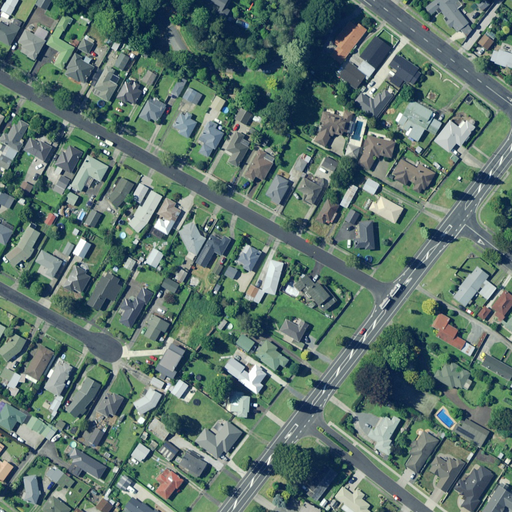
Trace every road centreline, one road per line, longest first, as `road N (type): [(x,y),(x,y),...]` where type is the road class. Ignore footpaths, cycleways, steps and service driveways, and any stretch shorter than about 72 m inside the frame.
road 1 (residential): [(0,74),(392,297)]
road 2 (residential): [(372,0),(511,104)]
road 3 (residential): [(425,511),(303,417)]
road 4 (tertiary): [(303,417),(392,297)]
road 5 (residential): [(113,352),(0,289)]
road 6 (tertiary): [(228,511),(303,417)]
